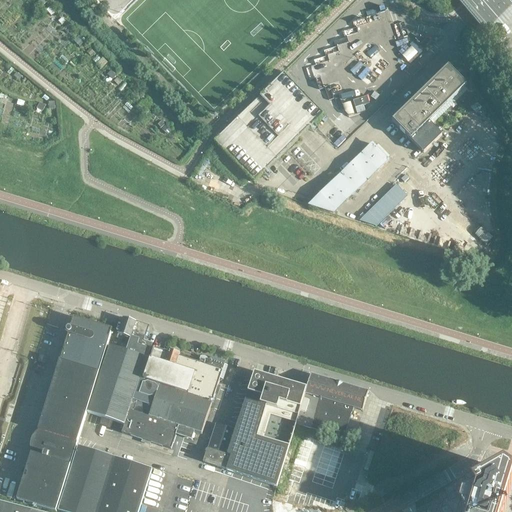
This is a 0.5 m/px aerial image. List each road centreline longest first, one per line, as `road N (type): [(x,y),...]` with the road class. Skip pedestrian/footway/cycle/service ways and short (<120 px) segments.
road 1 (unclassified): [(0,274),(487,425)]
road 2 (track): [(112,27),(197,116),(219,123)]
road 3 (tertiary): [(383,511),(469,463),(487,425)]
